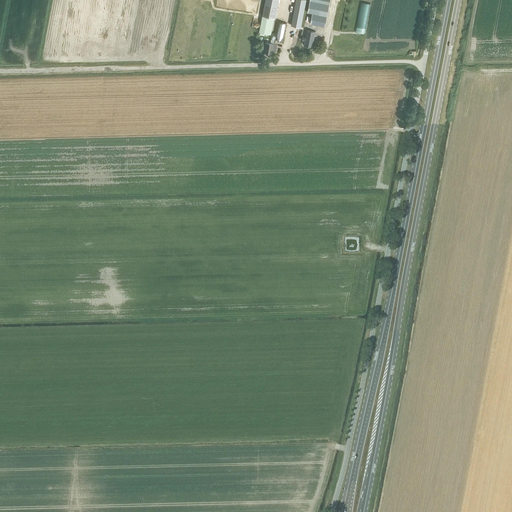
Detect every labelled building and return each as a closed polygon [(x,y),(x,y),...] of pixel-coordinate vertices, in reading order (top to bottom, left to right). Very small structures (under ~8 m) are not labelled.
[(272,17),(275,18),(278,0),(265,0),(262,15),(263,15),(259,31),(269,33),(272,17)] [(295,0),(291,25),(301,27),(305,0),(295,0)] [(309,0),(307,12),(312,13),(310,23),(325,26),(330,0),(309,0)] [(266,42),(264,51),(272,53),(272,52),(276,53),(277,48),(273,47),(274,43),(275,38),(283,40),(287,23),(277,21),(275,33),(272,33),(272,35),(271,39),(270,43),(266,42)] [(304,44),(312,46),(315,31),(306,29),(305,36),(303,36),(302,40),(304,40),(304,44)]
